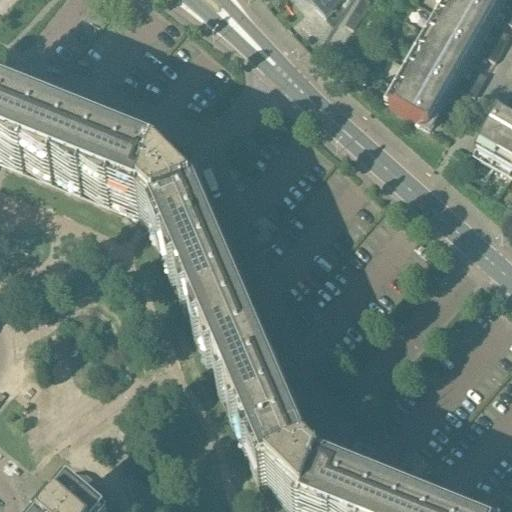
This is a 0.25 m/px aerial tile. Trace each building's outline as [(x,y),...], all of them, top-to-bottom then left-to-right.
[(306,0),(326,22),(331,15),(343,0),(306,0)] [(429,135),(430,133),(429,132),(504,0),(453,0),(390,110),(389,110),(388,111),(429,135)] [(361,1),(353,16),(362,21),(370,6),(361,1)] [(503,25),(511,30),(511,16),(509,15),(503,25)] [(354,35),(362,21),(353,16),(347,27),(345,30),(346,30),(354,34),(354,35)] [(501,57),(507,46),(496,39),(490,50),(501,57)] [(483,61),(495,68),(501,57),(490,50),(483,61)] [(485,85),(487,81),(475,75),(469,85),(481,92),(485,85)] [(463,96),(474,103),(481,92),(469,85),(463,96)] [(0,165),(7,169),(111,210),(109,214),(138,225),(139,225),(149,236),(162,265),(165,264),(251,465),(248,466),(267,511),(271,511),(272,511),(273,511),(395,511),(322,483),(317,478),(312,473),(202,216),(189,185),(158,173),(0,109),(0,165)] [(460,128),(466,117),(455,110),(449,121),(460,128)] [(511,129),(499,122),(500,121),(498,120),(475,161),(476,162),(477,161),(511,181),(511,129)] [(442,132),(454,138),(460,128),(449,121),(442,132)] [(97,511),(95,487),(87,480),(58,482),(51,491),(52,505),(46,511),(44,511),(42,510),(40,511),(97,511)]
